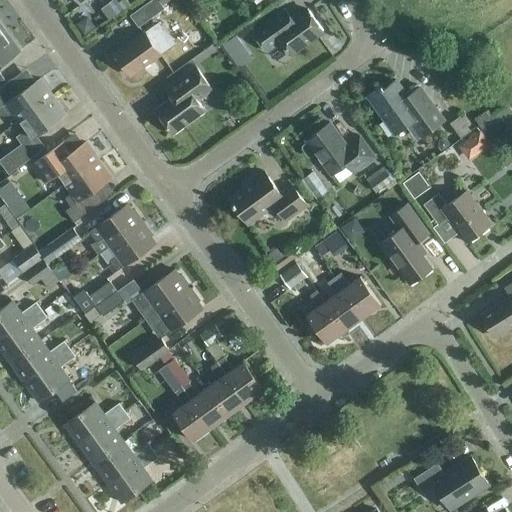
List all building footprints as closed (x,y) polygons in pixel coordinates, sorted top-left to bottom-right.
[(151,0),(129,16),(137,28),(163,9),(156,0),(151,0)] [(286,9),(277,15),(253,32),(267,52),(282,41),(292,54),(323,31),(308,9),(293,19),(286,9)] [(146,33),(146,32),(116,54),(131,75),(161,54),(152,41),(163,33),(157,24),(146,33)] [(5,30),(0,34),(0,81),(4,79),(0,72),(0,65),(20,51),(5,30)] [(252,57),(236,35),(222,45),(238,68),(252,57)] [(164,89),(172,100),(157,111),(173,133),(204,110),(195,97),(210,86),(196,67),(164,89)] [(20,93),(11,79),(0,87),(0,115),(10,115),(14,112),(20,120),(53,96),(40,78),(20,93)] [(418,83),(405,92),(396,80),(384,88),(382,85),(368,96),(386,120),(381,124),(389,136),(394,132),(396,135),(412,123),(422,137),(445,120),(418,83)] [(20,120),(26,128),(14,137),(20,144),(0,158),(0,164),(8,175),(44,148),(36,137),(66,115),(53,96),(20,120)] [(461,138),(469,131),(466,126),(469,124),(464,116),(460,119),(458,116),(450,122),(461,138)] [(306,141),(307,141),(300,146),(301,150),(306,157),(309,158),(316,153),(331,175),(348,163),(355,173),(376,158),(360,136),(347,145),(331,123),(306,141)] [(75,134),(57,146),(32,164),(45,183),(58,173),(66,184),(99,160),(86,142),(82,144),(75,134)] [(66,184),(72,193),(63,199),(70,208),(65,211),(74,222),(114,193),(106,182),(112,178),(99,160),(66,184)] [(280,193),(264,171),(242,187),(243,189),(230,198),(249,224),(275,205),(286,221),(307,206),(292,185),(280,193)] [(316,199),(327,191),(313,171),(302,179),(316,199)] [(401,183),(413,199),(429,187),(417,171),(401,183)] [(443,243),(459,232),(467,242),(492,224),(467,190),(447,205),(439,194),(424,204),(438,224),(432,228),(443,243)] [(110,247),(144,223),(135,210),(133,211),(128,204),(90,232),(97,242),(105,239),(110,247)] [(380,244),(410,284),(432,267),(415,244),(429,233),(408,204),(391,216),(400,230),(380,244)] [(27,215),(18,220),(28,237),(37,232),(27,215)] [(144,223),(110,247),(116,255),(110,261),(117,271),(156,243),(151,236),(153,235),(144,223)] [(47,245),(38,250),(44,258),(48,263),(56,258),(80,241),(71,228),(47,245)] [(327,239),(332,246),(342,239),(337,232),(327,239)] [(322,256),(330,250),(323,240),(315,246),(322,256)] [(33,243),(32,243),(12,257),(23,273),(44,258),(33,243)] [(275,262),(287,254),(281,245),(269,254),(275,262)] [(320,258),(314,249),(307,254),(313,263),(320,258)] [(278,270),(298,256),(294,251),(275,265),(278,270)] [(51,270),(49,272),(41,262),(24,274),(31,284),(39,278),(47,289),(59,281),(51,270)] [(290,290),(307,277),(296,262),(279,275),(290,290)] [(62,263),(51,270),(59,281),(60,281),(70,274),(62,263)] [(175,270),(137,297),(131,301),(145,321),(191,288),(182,275),(180,276),(175,270)] [(341,273),(334,278),(363,318),(381,305),(361,277),(350,285),(341,273)] [(336,295),(325,303),(346,331),(363,318),(334,278),(328,283),(336,295)] [(86,313),(117,291),(110,281),(89,296),(90,298),(80,305),(86,313)] [(511,283),(505,288),(511,298),(482,316),(496,338),(511,327),(511,283)] [(191,288),(145,321),(157,339),(158,340),(161,339),(203,309),(198,302),(200,300),(191,288)] [(117,291),(86,313),(84,314),(90,323),(102,314),(103,316),(124,301),(117,291)] [(319,308),(307,316),(328,344),(346,331),(325,303),(317,291),(310,296),(319,308)] [(13,301),(0,310),(0,340),(42,310),(36,303),(21,313),(13,301)] [(42,310),(0,340),(0,348),(10,363),(41,340),(32,329),(47,318),(42,310)] [(207,347),(213,342),(221,336),(213,325),(199,336),(207,347)] [(158,340),(157,339),(132,356),(141,369),(163,354),(168,350),(161,339),(158,340)] [(49,352),(41,340),(10,363),(24,382),(70,349),(64,341),(49,352)] [(207,347),(207,348),(218,363),(247,402),(264,389),(244,361),(233,370),(225,358),(213,342),(207,347)] [(70,349),(24,382),(39,402),(69,379),(61,367),(75,357),(70,349)] [(125,362),(105,374),(113,387),(133,375),(125,362)] [(247,402),(218,363),(211,368),(220,380),(209,387),(229,415),(247,402)] [(190,383),(183,389),(212,428),(229,415),(209,387),(198,395),(190,383)] [(63,402),(78,391),(73,384),(58,395),(63,402)] [(147,388),(133,397),(142,410),(156,401),(147,388)] [(212,428),(183,389),(176,393),(185,405),(173,413),(194,441),(212,428)] [(95,402),(64,424),(79,444),(125,411),(119,403),(104,414),(95,402)] [(130,419),(125,411),(79,444),(93,464),(124,441),(115,429),(130,419)] [(124,441),(93,464),(107,483),(153,450),(147,442),(140,448),(131,436),(124,441)] [(158,458),(153,450),(107,483),(121,503),(152,480),(144,468),(158,458)] [(438,464),(414,479),(424,494),(436,486),(451,510),(490,485),(471,457),(444,474),(438,464)] [(378,488),(382,494),(403,481),(400,474),(378,488)]
